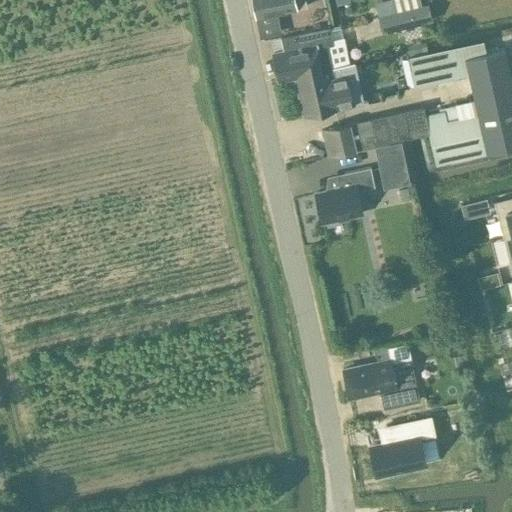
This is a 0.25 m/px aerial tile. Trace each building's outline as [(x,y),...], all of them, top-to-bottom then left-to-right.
[(252,0),(255,17),(256,17),(307,6),(305,0),(252,0)] [(382,31),(433,19),(428,1),(378,14),(382,31)] [(278,80),(296,76),(319,71),(333,68),(333,66),(328,44),(334,43),(330,27),(281,37),(284,51),(273,53),(278,80)] [(423,106),(323,129),(329,154),(388,141),(388,140),(428,131),(436,163),(511,145),(511,75),(506,47),(487,51),(484,39),(407,56),(413,84),(468,72),(477,113),(446,120),(444,110),(425,114),(423,106)] [(306,116),(305,112),(336,105),(337,109),(338,109),(338,107),(358,102),(358,101),(355,101),(349,75),(356,73),(354,63),(354,62),(333,66),(333,68),(319,71),(296,76),(304,116),(306,116)] [(406,77),(397,79),(399,89),(408,87),(406,77)] [(374,145),(380,172),(406,167),(400,140),(374,145)] [(326,190),(315,192),(322,222),(363,213),(358,190),(374,186),(370,167),(344,173),(347,185),(326,190)] [(511,194),(494,199),(503,236),(511,233),(511,194)] [(511,233),(503,236),(511,270),(511,233)] [(477,276),(480,287),(500,282),(497,271),(477,276)] [(420,399),(408,343),(388,347),(390,358),(343,369),(349,397),(380,390),(384,407),(420,399)] [(511,384),(511,373),(511,371),(503,373),(506,386),(511,384)] [(381,442),(370,445),(376,474),(423,464),(417,437),(435,433),(430,415),(386,425),(388,431),(383,432),(385,441),(381,442)]
